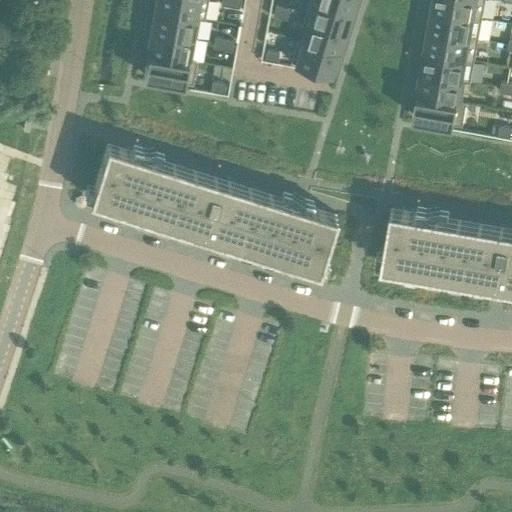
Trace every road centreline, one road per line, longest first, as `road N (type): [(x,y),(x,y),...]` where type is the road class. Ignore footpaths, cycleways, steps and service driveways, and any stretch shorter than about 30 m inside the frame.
road 1 (residential): [(42,225),(360,318),(511,341)]
road 2 (residential): [(42,225),(85,0)]
road 3 (residential): [(254,0),(246,65),(314,82)]
road 4 (unclassified): [(42,225),(0,353)]
